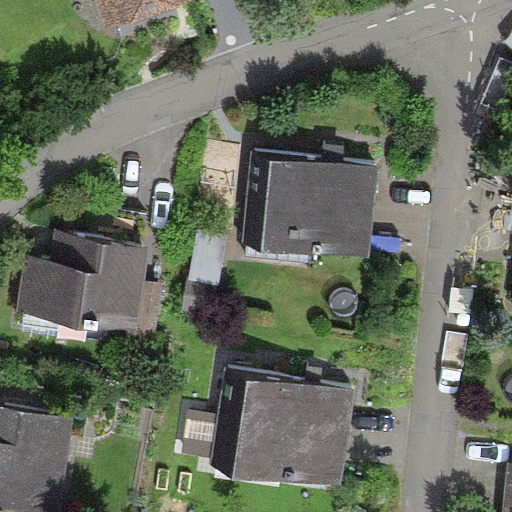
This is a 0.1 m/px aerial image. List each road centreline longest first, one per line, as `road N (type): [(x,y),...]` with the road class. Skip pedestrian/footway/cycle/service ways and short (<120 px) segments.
road 1 (residential): [(459,0),(423,511)]
road 2 (residential): [(437,0),(148,109),(15,172),(0,188)]
